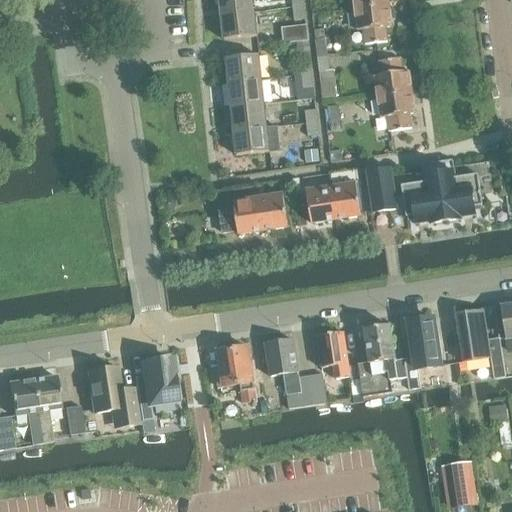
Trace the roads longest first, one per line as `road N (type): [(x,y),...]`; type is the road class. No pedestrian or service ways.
road 1 (residential): [(511,277),(154,333)]
road 2 (residential): [(142,258),(114,63)]
road 3 (residential): [(142,258),(331,236)]
road 4 (residential): [(375,478),(206,504),(204,511)]
road 5 (residential): [(154,333),(0,356)]
